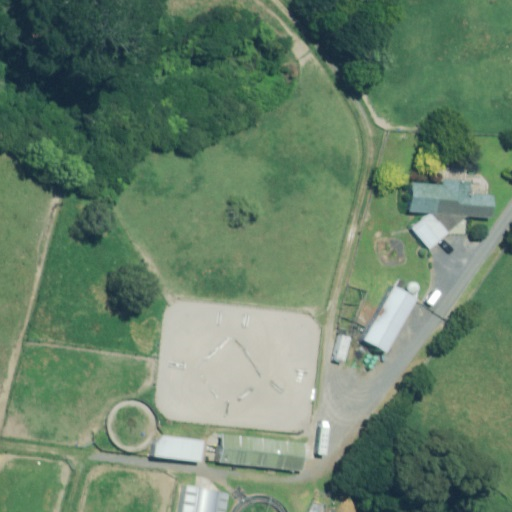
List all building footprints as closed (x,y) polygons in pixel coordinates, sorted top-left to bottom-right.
[(467,183),(439,181),(439,187),(408,184),(406,213),(427,215),(409,230),(426,250),(465,218),(488,220),(490,197),(466,195),(467,183)] [(413,300),(391,288),(360,342),(382,354),(413,300)] [(302,444),(219,435),(218,441),(210,440),(207,464),(300,473),(302,444)] [(198,443),(152,437),(150,458),(196,463),(198,443)] [(351,445),(338,440),(330,464),(343,469),(351,445)] [(331,455),(323,452),(310,483),(317,486),(331,455)] [(220,511),(224,496),(181,487),(176,511),(220,511)]
